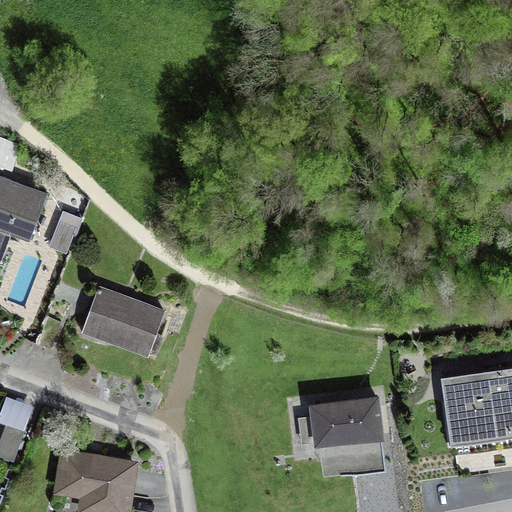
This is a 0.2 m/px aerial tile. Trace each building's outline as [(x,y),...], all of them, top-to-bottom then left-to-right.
[(14,145),(0,140),(0,168),(5,170),(14,145)] [(44,197),(0,183),(0,237),(28,246),(44,197)] [(142,364),(162,316),(97,289),(77,337),(142,364)] [(39,318),(30,342),(40,345),(49,322),(39,318)] [(49,322),(40,345),(51,350),(60,326),(49,322)] [(511,367),(443,379),(456,453),(511,443),(511,367)] [(384,439),(376,392),(306,404),(314,450),(384,439)] [(123,511),(130,464),(64,455),(57,505),(105,511),(123,511)]
